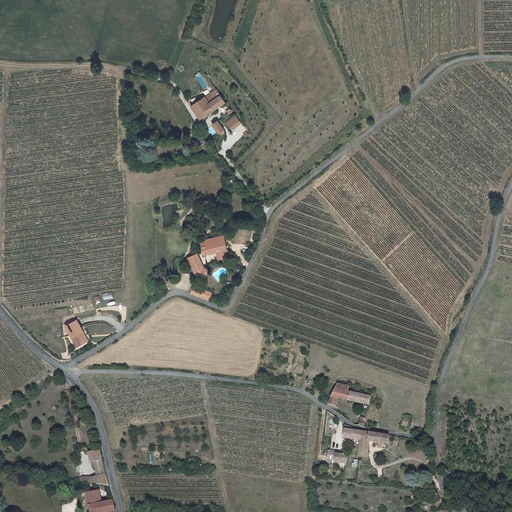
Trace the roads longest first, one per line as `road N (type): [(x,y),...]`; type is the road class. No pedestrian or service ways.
road 1 (unclassified): [(511,57),(450,62),(280,201),(230,300),(221,306),(168,295),(61,368)]
road 2 (unclassified): [(70,376),(151,372),(289,387),(368,431),(435,440)]
road 3 (unclassified): [(511,184),(486,273),(441,376),(435,440)]
road 4 (track): [(0,62),(96,63),(171,82),(197,122)]
road 5 (tertiary): [(120,511),(101,427),(70,376)]
